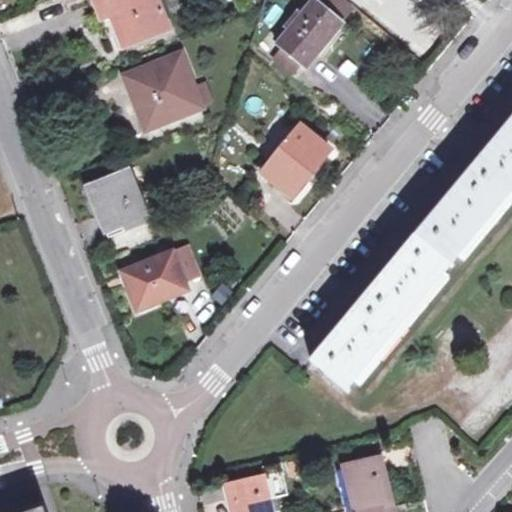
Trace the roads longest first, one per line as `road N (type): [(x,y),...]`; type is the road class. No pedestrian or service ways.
road 1 (unclassified): [(511,21),(215,385),(176,411)]
road 2 (tertiary): [(0,78),(120,388)]
